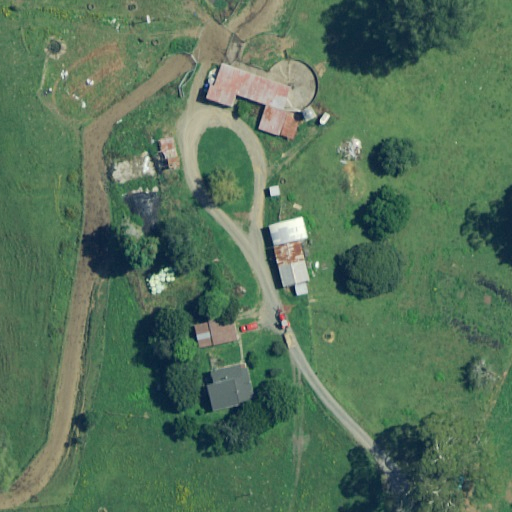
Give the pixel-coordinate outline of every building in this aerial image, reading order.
[(267,106),(259,129),(292,140),(300,117),(282,111),(287,97),(291,85),(275,80),(274,83),(222,65),(215,85),(211,84),(206,99),(231,107),(235,95),(267,105),(267,106)] [(156,169),(169,166),(170,170),(179,168),(178,164),(175,149),(173,138),(158,141),(159,147),(151,149),(156,169)] [(223,152),(198,153),(199,169),(223,167),(223,152)] [(281,186),(268,187),(269,198),(282,197),(281,186)] [(279,267),(304,260),(299,240),(274,246),(279,267)] [(304,260),(279,267),(284,288),(295,285),(297,296),(312,292),(304,260)] [(236,343),(233,319),(195,324),(198,348),(236,343)] [(255,402),(246,364),(211,372),(213,383),(208,384),(214,412),(255,402)]
